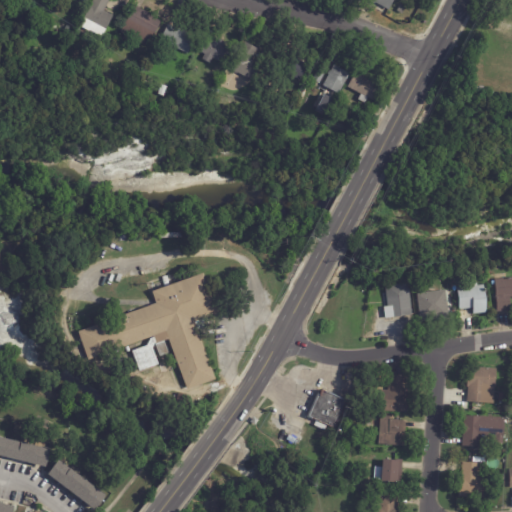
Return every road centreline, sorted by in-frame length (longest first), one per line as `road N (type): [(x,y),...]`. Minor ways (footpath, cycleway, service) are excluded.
road 1 (residential): [(511,338),(338,359),(278,336)]
road 2 (residential): [(428,56),(347,20),(229,0)]
road 3 (secondary): [(318,270),(232,414)]
road 4 (secondary): [(458,0),(382,146)]
road 5 (residential): [(441,347),(429,511)]
road 6 (secondary): [(382,146),(318,270)]
road 7 (secondary): [(232,414),(157,511)]
